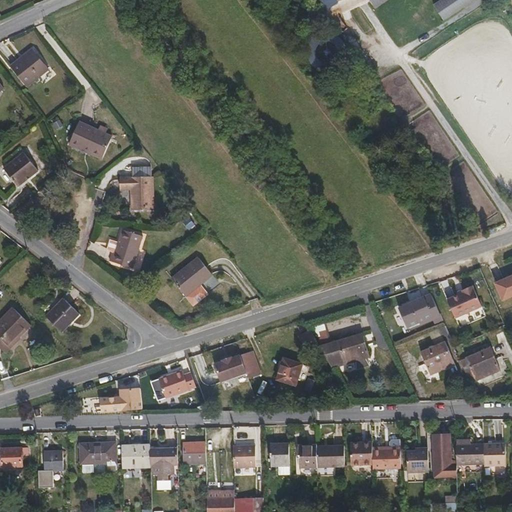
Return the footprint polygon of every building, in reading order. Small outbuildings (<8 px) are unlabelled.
[(338,2),(335,0),(316,0),(325,12),(338,2)] [(470,0),(437,0),(431,4),(442,20),(470,0)] [(27,84),(51,67),(35,47),(12,63),(27,84)] [(106,158),(116,137),(83,122),(73,143),(106,158)] [(34,172),(41,166),(25,147),(4,164),(20,182),(27,176),(26,175),(32,170),(34,172)] [(153,210),(154,178),(121,176),(121,189),(131,190),(130,210),(153,210)] [(132,269),(141,237),(121,231),(117,244),(115,254),(112,254),(110,262),(132,269)] [(115,254),(117,244),(109,242),(107,252),(112,254),(115,254)] [(198,277),(210,267),(194,249),(169,270),(184,289),(198,277)] [(511,275),(494,283),(502,303),(511,298),(511,275)] [(191,298),(206,286),(198,277),(184,289),(191,298)] [(455,319),(483,308),(474,287),(446,298),(455,319)] [(421,321),(441,313),(433,291),(400,305),(408,324),(420,319),(421,321)] [(66,332),(83,312),(66,299),(49,319),(66,332)] [(0,348),(4,352),(30,326),(13,308),(0,321),(0,348)] [(299,331),(308,348),(320,345),(311,327),(299,331)] [(368,356),(360,333),(320,345),(332,367),(352,361),(365,357),(368,356)] [(431,373),(455,363),(447,340),(421,349),(431,373)] [(475,377),(499,368),(489,344),(465,353),(475,377)] [(261,373),(252,350),(240,354),(246,372),(248,377),(261,373)] [(223,380),(246,372),(240,354),(234,356),(234,354),(223,358),(224,360),(216,362),(223,380)] [(414,355),(417,367),(424,365),(422,354),(414,355)] [(355,368),(367,365),(365,357),(352,361),(355,368)] [(297,389),(305,367),(286,359),(277,381),(297,389)] [(190,369),(183,372),(181,367),(159,376),(167,395),(195,383),(190,369)] [(143,389),(123,389),(123,396),(123,403),(118,403),(118,409),(144,410),(143,389)] [(101,396),(101,409),(118,409),(118,403),(123,403),(123,396),(101,396)] [(435,474),(457,474),(456,464),(450,465),(449,434),(432,434),(435,474)] [(391,435),(389,440),(389,447),(400,447),(399,435),(391,435)] [(183,464),(205,463),(205,442),(183,442),(183,464)] [(505,464),(504,442),(483,443),(483,464),(484,465),(505,464)] [(107,467),(116,466),(115,443),(80,444),(81,464),(107,463),(107,467)] [(278,465),(290,465),(289,443),(271,443),(272,465),(278,465)] [(350,447),(351,465),(372,465),(371,448),(371,443),(355,443),(355,447),(350,447)] [(456,464),(483,464),(483,443),(469,444),(455,444),(456,464)] [(298,445),(299,468),(317,467),(316,446),(316,444),(298,445)] [(344,466),(344,445),(316,446),(317,467),(344,466)] [(149,468),(149,464),(149,449),(149,446),(121,447),(122,469),(149,468)] [(3,466),(23,465),(22,448),(1,449),(1,453),(0,452),(0,464),(1,465),(3,466)] [(177,464),(177,448),(149,449),(149,464),(152,465),(152,475),(159,475),(159,479),(167,479),(167,474),(173,474),(172,464),(177,464)] [(381,450),(381,448),(371,448),(372,465),(372,469),(400,469),(400,450),(381,450)] [(428,470),(428,469),(427,448),(419,449),(419,451),(406,452),(407,470),(428,470)] [(44,470),(63,469),(62,451),(43,452),(44,470)] [(234,472),(255,472),(255,451),(233,451),(234,472)] [(206,500),(206,511),(234,511),(235,499),(206,500)] [(262,511),(262,499),(235,499),(234,511),(262,511)]
